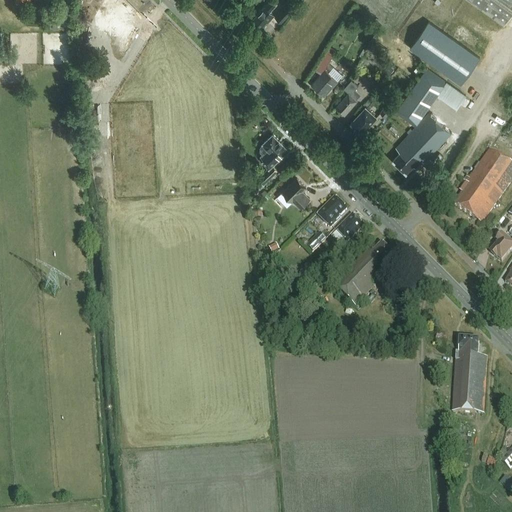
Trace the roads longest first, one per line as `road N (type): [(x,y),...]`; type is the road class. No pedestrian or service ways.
road 1 (tertiary): [(401,236),(277,111)]
road 2 (tertiary): [(277,111),(167,0)]
road 3 (tertiary): [(505,340),(401,236)]
